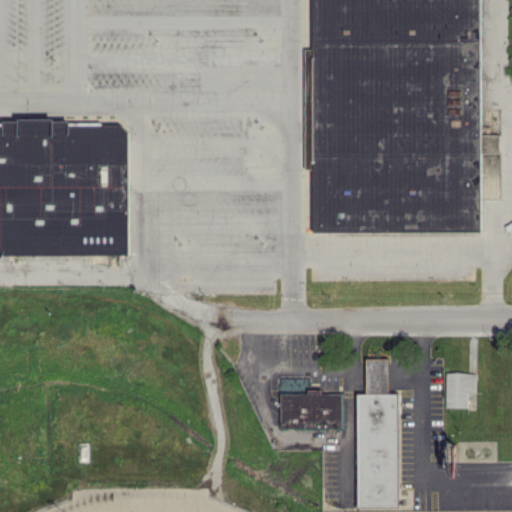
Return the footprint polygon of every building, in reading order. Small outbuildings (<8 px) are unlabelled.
[(310,234),(478,233),(477,154),(497,154),(497,135),(477,135),(476,0),(309,0),(309,50),(303,50),(304,169),(310,169),(310,234)] [(0,259),(3,256),(128,255),(127,132),(120,125),(70,126),(67,122),(53,122),(51,120),(19,120),(16,122),(5,122),(2,126),(0,126),(0,259)] [(357,506),(398,507),(398,393),(389,392),(389,358),(366,358),(366,393),(357,393),(357,506)] [(445,406),(467,407),(467,392),(475,392),(476,372),(446,372),(445,406)] [(280,427),(341,428),(342,393),(322,393),(322,389),(308,389),(308,393),(281,393),(280,427)]
